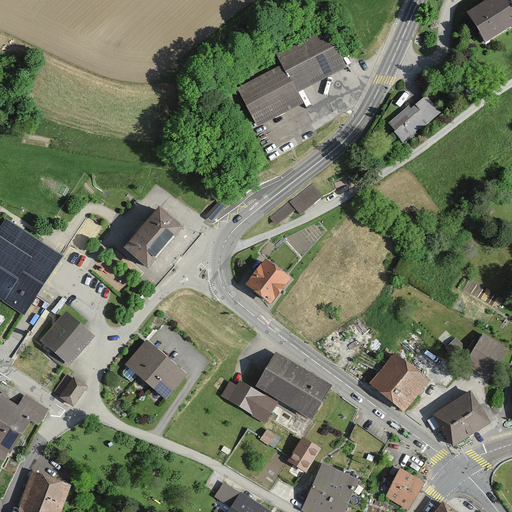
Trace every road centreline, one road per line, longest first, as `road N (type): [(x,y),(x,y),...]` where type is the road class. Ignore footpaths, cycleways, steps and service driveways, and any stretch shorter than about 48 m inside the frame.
road 1 (residential): [(221,251),(303,223),(511,86)]
road 2 (secondary): [(459,468),(232,297),(220,280),(221,251)]
road 3 (secondary): [(221,251),(233,230),(350,134),(418,0)]
road 4 (residential): [(297,511),(84,405)]
road 5 (residential): [(84,405),(93,375),(170,284),(221,251)]
road 6 (unknown): [(157,437),(200,369),(192,355),(159,338)]
road 7 (residential): [(11,511),(40,442),(74,414)]
road 8 (unknown): [(395,53),(432,67),(442,17),(463,0)]
